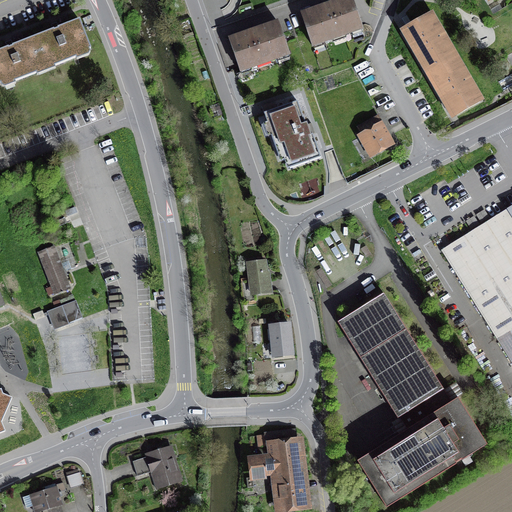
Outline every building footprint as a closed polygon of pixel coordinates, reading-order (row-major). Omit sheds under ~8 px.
[(351,0),(343,0),(302,14),(313,46),(362,29),(351,0)] [(404,29),(429,73),(457,57),(431,13),(404,29)] [(33,38),(44,66),(52,63),(53,66),(77,57),(76,54),(90,48),(79,20),(33,38)] [(278,23),(229,40),(240,71),(289,54),(278,23)] [(0,83),(12,79),(13,82),(38,72),(37,69),(44,66),(33,38),(0,51),(0,83)] [(482,101),(457,57),(429,73),(455,116),(482,101)] [(272,136),(276,148),(283,146),(290,167),(321,157),(313,134),(311,135),(307,123),(305,124),(297,102),(276,109),(274,102),(261,106),(264,114),(267,113),(275,135),(272,136)] [(364,135),(362,136),(372,155),(391,144),(376,118),(360,127),(364,135)] [(511,207),(450,247),(443,251),(511,361),(511,207)] [(54,247),(39,253),(55,294),(70,288),(54,247)] [(265,260),(248,263),(252,294),(271,292),(269,276),(267,276),(265,260)] [(384,293),(338,322),(397,419),(400,417),(408,429),(358,460),(386,507),(487,444),(458,397),(451,401),(384,293)] [(73,296),(61,300),(63,307),(48,312),(54,329),(69,323),(66,315),(79,311),(73,296)] [(289,324),(271,326),(274,356),(292,354),(289,324)] [(0,433),(5,431),(2,422),(12,398),(3,394),(1,389),(0,389),(0,433)] [(295,431),(258,436),(259,447),(273,445),(277,474),(278,474),(279,486),(274,487),(277,509),(304,506),(295,431)] [(153,455),(133,462),(137,476),(152,471),(153,474),(151,475),(156,489),(171,484),(170,481),(181,478),(171,447),(152,453),(153,455)] [(263,455),(250,456),(253,477),(266,475),(263,455)] [(80,472),(67,476),(71,488),(83,484),(80,472)] [(56,486),(23,497),(26,508),(33,506),(35,511),(39,511),(47,509),(61,505),(62,505),(58,492),(65,490),(63,483),(56,485),(56,486)]
